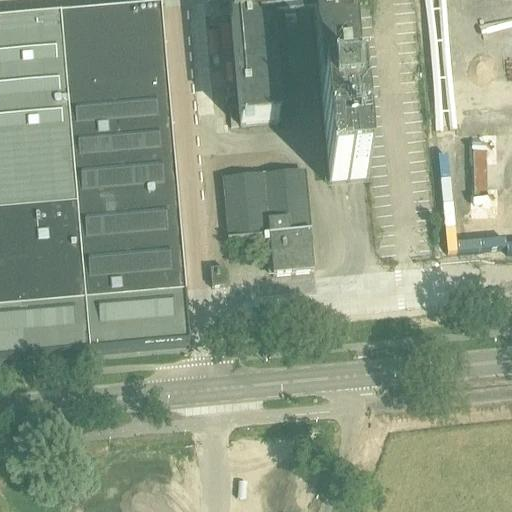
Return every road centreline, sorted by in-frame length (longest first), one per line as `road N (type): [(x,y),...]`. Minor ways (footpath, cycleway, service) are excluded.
road 1 (secondary): [(0,412),(206,391)]
road 2 (secondary): [(350,377),(511,361)]
road 3 (secondary): [(206,391),(350,377)]
road 4 (unclassified): [(326,511),(352,424),(350,377)]
road 5 (unclassified): [(218,511),(206,391)]
